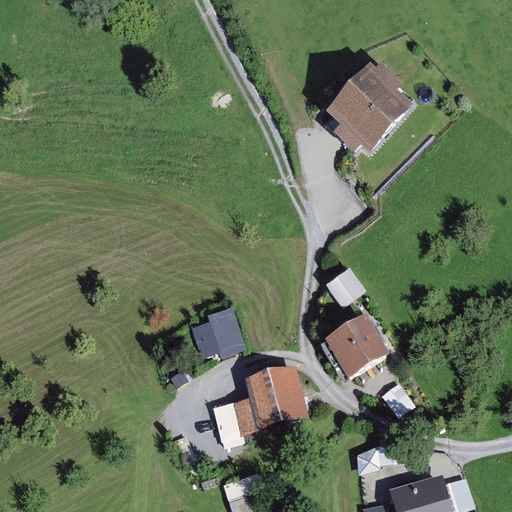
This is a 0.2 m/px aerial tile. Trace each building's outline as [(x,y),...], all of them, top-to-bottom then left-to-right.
[(420,120),(381,80),(332,127),(371,168),(420,120)] [(354,271),(331,289),(348,311),(371,293),(354,271)] [(242,316),(197,324),(204,362),(249,353),(242,316)] [(374,323),(325,349),(348,393),(397,368),(374,323)] [(316,425),(306,381),(255,394),(266,437),(316,425)] [(387,397),(403,417),(418,405),(403,385),(387,397)] [(310,474),(300,436),(234,452),(243,490),(310,474)] [(461,511),(453,483),(390,502),(392,511),(461,511)] [(274,511),(269,496),(229,509),(229,511),(274,511)]
